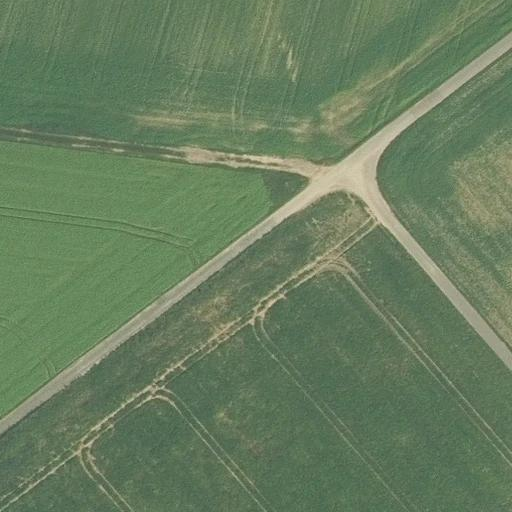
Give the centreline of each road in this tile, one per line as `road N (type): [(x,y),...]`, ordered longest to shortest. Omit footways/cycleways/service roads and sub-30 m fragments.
road 1 (track): [(511,40),(0,428)]
road 2 (track): [(343,168),(299,171),(0,132)]
road 3 (track): [(343,168),(511,364)]
